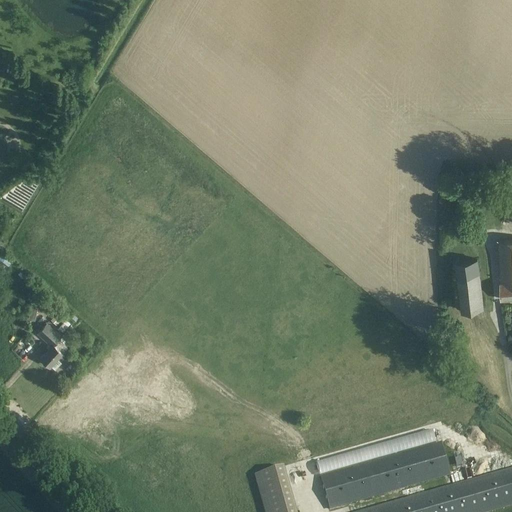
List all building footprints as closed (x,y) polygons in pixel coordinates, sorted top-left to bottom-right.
[(500,282),(502,299),(511,298),(511,239),(499,240),(503,281),(500,282)] [(0,259),(7,266),(11,261),(0,252),(0,259)] [(456,262),(460,301),(462,311),(484,308),(478,260),(456,262)] [(64,317),(58,312),(50,320),(56,325),(64,317)] [(72,313),(68,318),(74,323),(78,318),(72,313)] [(47,323),(45,326),(38,333),(52,346),(40,358),(49,366),(50,365),(55,369),(61,363),(57,359),(62,352),(67,347),(59,339),(61,337),(47,323)] [(330,511),(445,479),(451,477),(441,443),(321,478),(330,511)] [(294,511),(283,468),(254,476),(263,511),(294,511)] [(511,469),(453,486),(448,487),(361,511),(491,511),(511,506),(511,469)]
